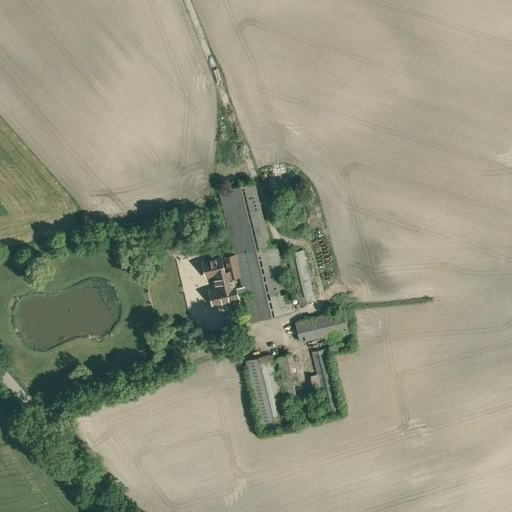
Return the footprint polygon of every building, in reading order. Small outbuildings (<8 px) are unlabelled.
[(255,182),(218,190),(234,254),(224,256),(227,266),(234,264),(236,277),(234,278),(238,297),(243,295),(250,324),(294,313),(277,244),(271,245),(255,182)] [(311,216),(310,212),(310,210),(308,206),(307,205),(304,203),(302,201),(299,200),(296,199),(292,200),(289,200),(286,202),(283,204),(281,206),(279,209),(278,212),(278,215),(278,218),(279,221),(280,224),(283,227),(285,229),(288,231),(292,232),(294,232),(297,232),(301,231),(304,229),(306,227),(308,224),(310,222),(310,220),(311,216)] [(304,249),(287,253),(299,305),(316,301),(304,249)] [(212,305),(220,303),(239,299),(238,297),(234,278),(236,277),(234,264),(227,266),(228,270),(226,270),(222,257),(202,262),(206,279),(212,278),(214,288),(209,289),(212,305)] [(295,322),(300,342),(324,337),(325,344),(328,344),(342,340),(350,338),(343,310),(295,322)] [(343,342),(329,346),(330,352),(345,349),(343,342)] [(321,391),(326,415),(342,411),(326,348),(312,351),(317,375),(310,376),(311,381),(309,381),(311,393),(321,391)] [(262,430),(289,423),(273,354),(245,361),(262,430)] [(302,395),(293,354),(277,357),(286,399),(302,395)]
